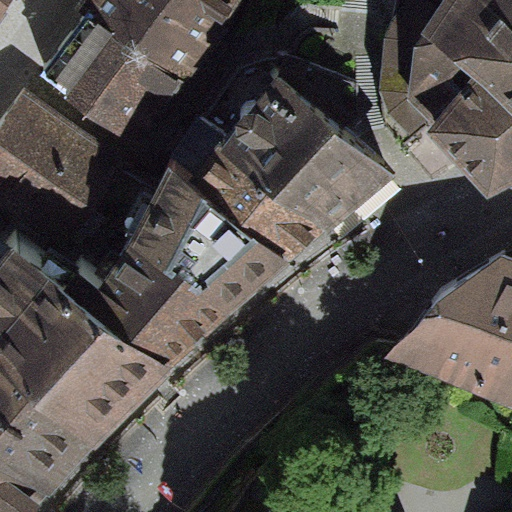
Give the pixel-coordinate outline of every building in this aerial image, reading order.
[(0,0),(0,16),(11,0),(0,0)] [(243,0),(79,0),(73,9),(82,15),(181,86),(243,0)] [(511,0),(408,0),(401,9),(511,102),(511,0)] [(496,185),(511,176),(511,102),(401,9),(394,46),(388,75),(396,104),(416,127),(412,131),(442,165),(464,148),(489,177),(496,185)] [(181,86),(82,15),(36,79),(134,149),(181,86)] [(188,141),(171,169),(290,262),(394,175),(273,81),(234,138),(204,115),(188,141)] [(21,94),(0,123),(0,191),(18,204),(69,239),(122,163),(59,120),(21,94)] [(81,266),(63,292),(170,369),(225,317),(290,262),(171,169),(105,283),(81,266)] [(9,245),(0,256),(0,363),(97,449),(147,393),(170,369),(63,292),(9,245)] [(420,312),(383,358),(511,406),(511,257),(503,254),(420,312)] [(77,469),(97,449),(0,363),(0,511),(37,511),(61,488),(77,469)]
